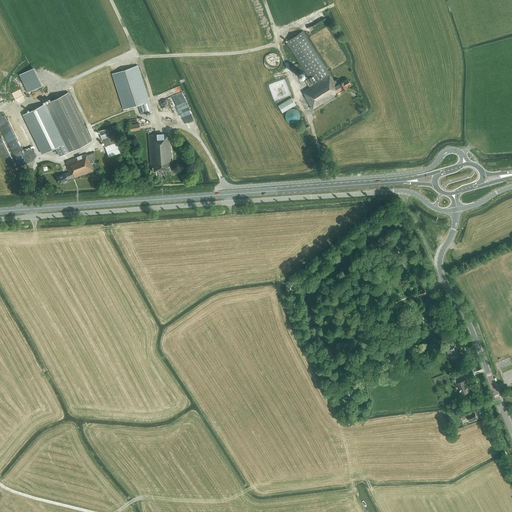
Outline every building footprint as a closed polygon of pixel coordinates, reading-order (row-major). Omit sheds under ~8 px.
[(336,85),(329,73),(330,73),(302,31),(285,42),(309,78),(305,80),(309,87),(302,92),(305,96),(304,96),(311,106),(310,107),(311,108),(309,109),(312,115),(316,112),(314,108),(336,94),(335,93),(341,89),(342,90),(347,87),(346,86),(350,84),(347,79),(336,85)] [(152,111),(137,66),(112,74),(124,109),(138,105),(141,115),(152,111)] [(19,74),(28,92),(41,86),(33,68),(19,74)] [(55,147),(59,156),(92,141),(68,93),(23,115),(42,154),(55,147)] [(291,96),(277,104),(281,112),(295,104),(291,96)] [(293,123),(294,123),(295,123),(296,122),(297,122),(298,121),(299,120),(299,119),(300,118),(300,117),(300,116),(300,115),(300,113),(299,112),(299,111),(298,111),(297,110),(296,109),(295,109),(294,108),(293,108),(292,108),(290,109),(289,109),(288,110),(287,111),(286,112),(286,113),(285,115),(285,116),(285,117),(286,118),(286,119),(287,120),(287,121),(288,122),(289,122),(290,123),(292,123),(293,123)] [(304,127),(309,125),(306,117),(301,119),(304,127)] [(130,132),(140,130),(139,123),(129,125),(130,132)] [(111,144),(114,143),(120,141),(114,125),(99,131),(105,147),(111,144)] [(160,134),(159,130),(154,131),(154,135),(148,135),(151,167),(152,167),(153,172),(170,170),(169,163),(171,162),(170,158),(171,158),(169,134),(164,135),(164,134),(160,134)] [(111,144),(105,147),(109,158),(124,152),(120,141),(111,144)] [(93,159),(91,154),(87,155),(87,154),(66,161),(67,166),(66,166),(68,172),(57,176),(59,182),(74,177),(74,178),(92,171),(89,160),(93,159)] [(454,345),(453,341),(445,344),(448,354),(452,352),(454,358),(455,361),(457,366),(458,366),(461,365),(463,364),(460,359),(459,357),(460,356),(455,344),(454,345)] [(461,381),(460,378),(460,377),(459,374),(454,376),(455,379),(457,379),(458,382),(458,383),(462,393),(469,391),(465,380),(461,381)] [(436,378),(438,384),(449,381),(447,375),(436,378)] [(476,415),(475,411),(467,414),(466,411),(460,413),(462,419),(468,417),(469,421),(470,421),(473,421),(472,420),(477,418),(477,417),(478,417),(477,415),(476,415)]
